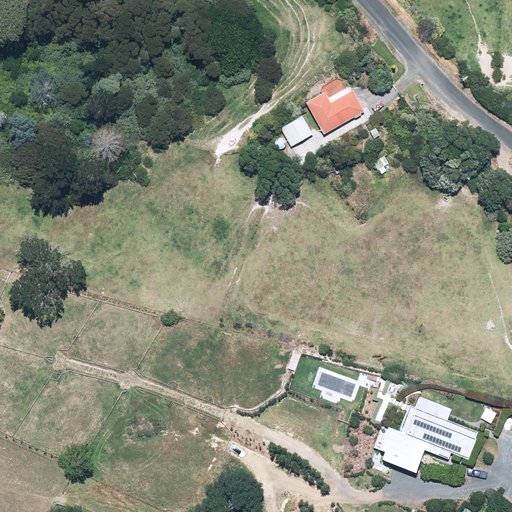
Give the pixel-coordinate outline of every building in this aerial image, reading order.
[(304,105),(322,135),(363,112),(351,91),(329,104),(323,93),(304,105)] [(279,130),(290,148),(312,136),(301,117),(279,130)] [(379,136),(374,129),(369,132),(373,139),(379,136)] [(383,157),(372,163),(374,166),(372,167),(374,170),(375,169),(377,171),(377,170),(380,175),(386,172),(383,167),(387,164),(383,157)] [(459,174),(468,181),(475,171),(466,165),(459,174)] [(333,169),(335,175),(342,172),(339,166),(333,169)] [(467,459),(477,433),(447,421),(451,410),(419,397),(415,408),(410,406),(399,433),(413,438),(410,445),(448,459),(450,453),(467,459)] [(397,511),(401,501),(377,493),(373,504),(396,511),(397,511)]
